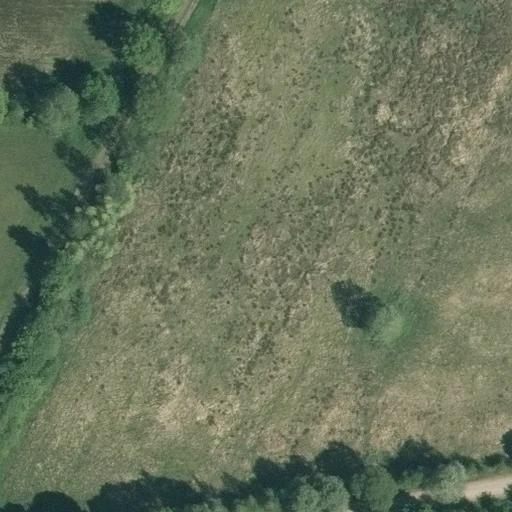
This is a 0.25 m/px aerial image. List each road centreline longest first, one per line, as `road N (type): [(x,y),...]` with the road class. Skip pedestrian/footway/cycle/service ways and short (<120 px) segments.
road 1 (track): [(187,0),(0,371)]
road 2 (track): [(341,511),(511,481)]
